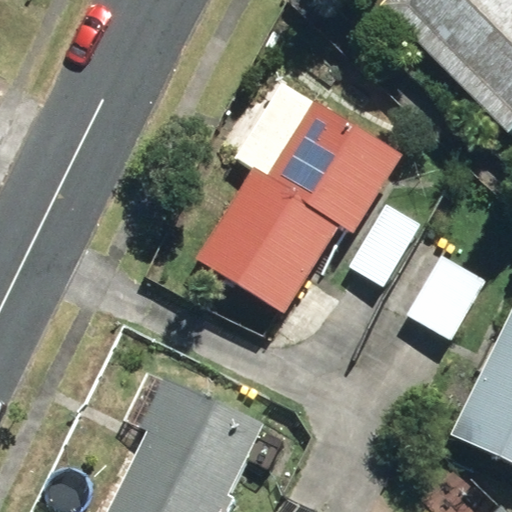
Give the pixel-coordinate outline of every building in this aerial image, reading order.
[(511,0),(406,0),(391,16),(511,137),(511,0)] [(205,271),(294,328),(350,240),(362,247),(411,171),(322,114),(274,188),(262,181),(205,271)] [(424,230),(388,209),(349,274),(385,295),(424,230)] [(489,277),(442,255),(411,323),(458,345),(489,277)] [(511,336),(460,446),(511,470),(511,336)] [(118,511),(236,511),(273,438),(172,388),(146,438),(154,442),(118,511)]
